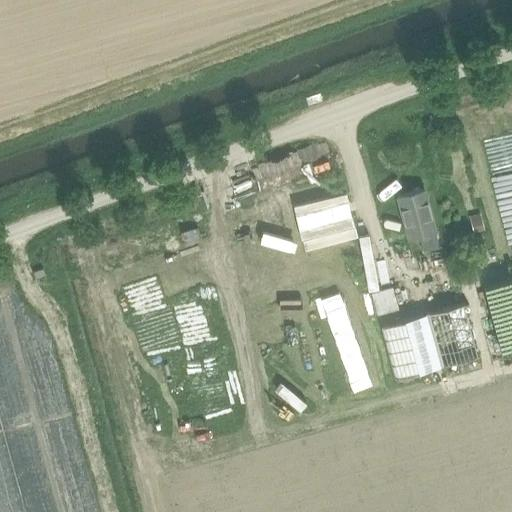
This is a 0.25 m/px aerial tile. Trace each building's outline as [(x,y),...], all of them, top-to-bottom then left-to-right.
[(422,252),(438,247),(434,232),(435,232),(423,189),(396,196),(408,239),(418,236),(422,252)] [(293,254),(280,259),(289,284),(303,279),(293,254)] [(34,278),(44,275),(42,269),(32,272),(34,278)] [(376,315),(398,309),(392,287),(370,293),(376,315)] [(511,288),(490,292),(501,351),(511,349),(511,288)] [(393,378),(441,365),(477,355),(463,303),(379,326),(393,378)] [(279,378),(274,384),(295,402),(301,395),(279,378)]
